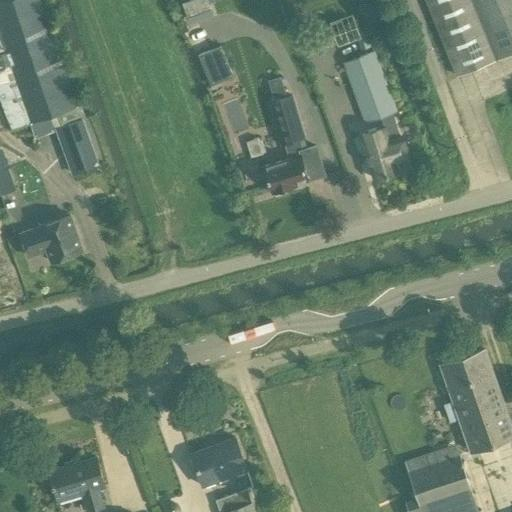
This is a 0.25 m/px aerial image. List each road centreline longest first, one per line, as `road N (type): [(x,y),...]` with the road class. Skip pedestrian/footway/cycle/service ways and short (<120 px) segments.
road 1 (tertiary): [(0,403),(287,324),(328,325),(379,311),(412,291),(511,273)]
road 2 (unclassified): [(0,325),(511,191)]
road 3 (unclassified): [(0,430),(269,361)]
